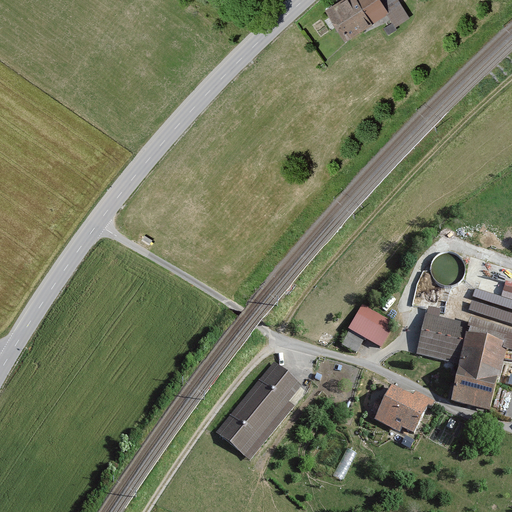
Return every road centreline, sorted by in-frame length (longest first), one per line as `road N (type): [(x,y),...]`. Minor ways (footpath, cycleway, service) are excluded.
road 1 (unclassified): [(374,368),(279,342),(97,225)]
road 2 (tertiary): [(97,225),(227,71),(307,0)]
road 3 (track): [(149,511),(239,382),(279,342)]
road 4 (tertiary): [(10,354),(97,225)]
